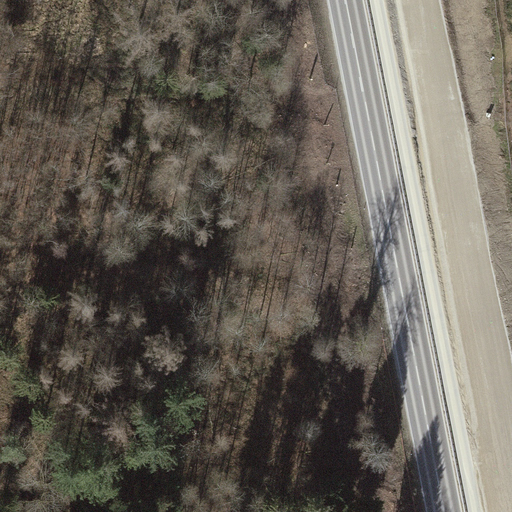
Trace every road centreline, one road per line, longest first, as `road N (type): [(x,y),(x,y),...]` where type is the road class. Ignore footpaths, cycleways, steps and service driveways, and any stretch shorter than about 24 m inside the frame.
road 1 (primary): [(445,511),(347,0)]
road 2 (track): [(396,98),(511,44)]
